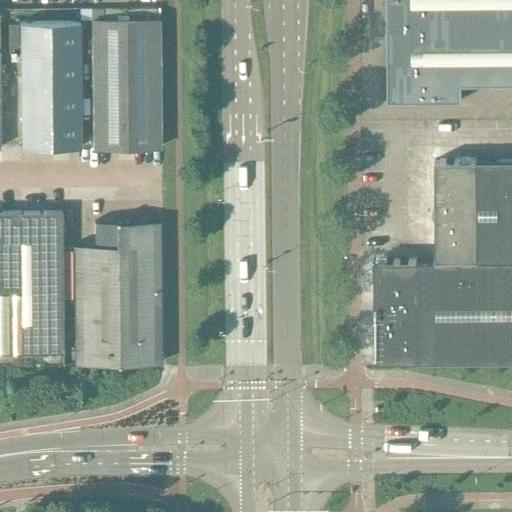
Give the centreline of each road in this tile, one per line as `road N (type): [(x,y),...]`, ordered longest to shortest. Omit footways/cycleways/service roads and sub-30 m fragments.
road 1 (tertiary): [(234,0),(246,454)]
road 2 (tertiary): [(290,454),(283,0)]
road 3 (unclassified): [(0,457),(246,454)]
road 4 (unclassified): [(290,454),(511,458)]
road 5 (unclassified): [(0,176),(154,175)]
